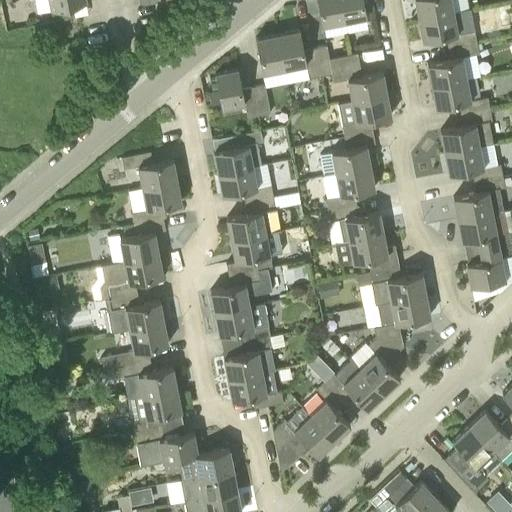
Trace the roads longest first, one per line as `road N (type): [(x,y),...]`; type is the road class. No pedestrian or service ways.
road 1 (residential): [(272,511),(254,443),(206,402),(185,261),(208,231),(174,71)]
road 2 (residential): [(481,343),(450,307),(439,251),(415,234),(400,146),(417,123),(390,0)]
road 3 (residential): [(0,216),(136,102)]
road 4 (residential): [(298,511),(403,431)]
road 5 (residential): [(403,431),(479,358),(481,343)]
